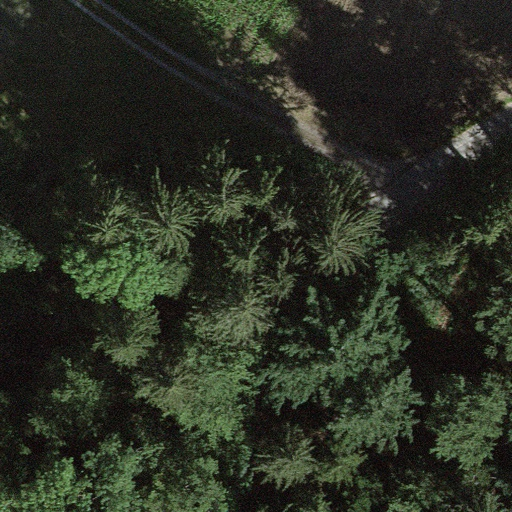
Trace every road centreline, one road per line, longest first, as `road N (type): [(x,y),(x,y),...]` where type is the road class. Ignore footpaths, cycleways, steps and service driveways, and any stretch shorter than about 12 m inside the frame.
road 1 (residential): [(0,489),(211,398),(365,186),(511,103)]
road 2 (track): [(90,0),(365,186)]
road 3 (track): [(511,452),(211,398)]
